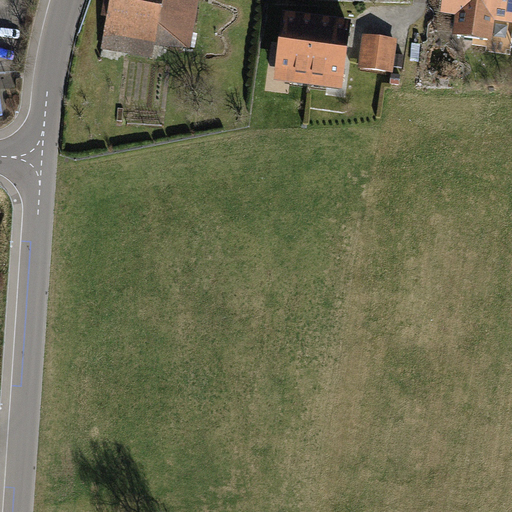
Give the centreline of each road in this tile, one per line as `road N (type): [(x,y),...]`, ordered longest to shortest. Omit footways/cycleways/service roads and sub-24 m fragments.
road 1 (residential): [(18,511),(39,155)]
road 2 (residential): [(39,155),(55,43),(70,0)]
